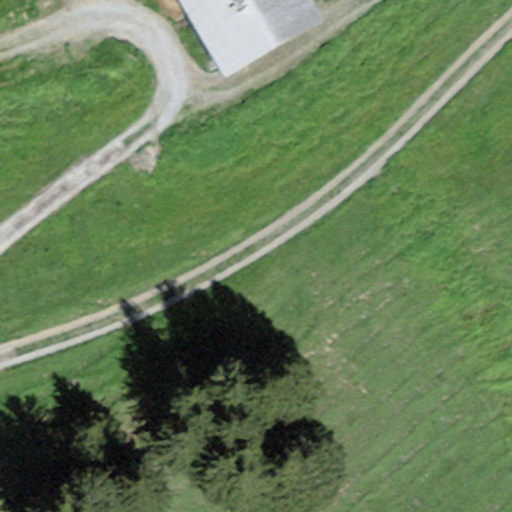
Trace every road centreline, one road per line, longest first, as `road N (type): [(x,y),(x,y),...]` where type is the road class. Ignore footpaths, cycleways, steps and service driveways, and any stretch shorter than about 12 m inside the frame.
road 1 (track): [(0,355),(210,277),(299,219),(511,24)]
road 2 (track): [(0,46),(79,21),(136,17),(174,57),(177,89),(167,112),(0,250)]
road 3 (track): [(359,0),(222,93),(177,89)]
